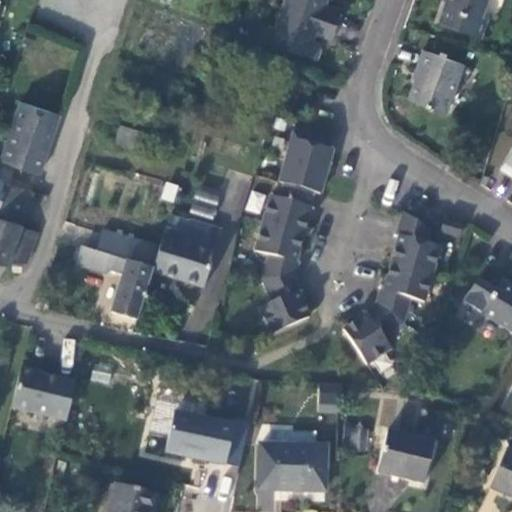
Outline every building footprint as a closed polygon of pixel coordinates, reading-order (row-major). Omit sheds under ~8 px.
[(339,0),(341,0),(340,0),(288,0),(284,12),(337,31),(342,17),(327,11),(331,0),(339,0)] [(444,0),(436,22),(480,38),(487,19),(482,17),(488,0),(444,0)] [(332,46),(337,31),(284,12),(276,34),(273,33),(267,49),(315,66),(318,67),(322,57),(318,48),(314,47),(316,40),(332,46)] [(464,68),(424,53),(418,70),(422,72),(410,102),(448,116),(464,68)] [(510,68),(496,64),(491,82),(505,87),(510,68)] [(0,164),(0,276),(7,264),(28,266),(39,235),(21,230),(32,195),(9,187),(14,170),(38,178),(58,119),(22,108),(2,166),(0,164)] [(319,200),(333,155),(321,152),(324,139),(308,127),(298,124),(279,187),(289,190),(314,198),(319,200)] [(141,138),(119,131),(113,148),(136,156),(141,138)] [(511,149),(500,168),(511,175),(511,149)] [(303,240),(311,212),(310,211),(314,198),(289,190),(284,205),(271,201),(263,228),(303,240)] [(195,191),(189,213),(213,219),(219,197),(195,191)] [(426,242),(430,228),(404,213),(397,234),(400,237),(393,262),(433,275),(440,247),(426,242)] [(463,240),(466,228),(449,222),(445,233),(463,240)] [(212,254),(218,233),(191,225),(187,239),(167,233),(161,251),(155,272),(154,275),(206,291),(216,255),(212,254)] [(295,268),(303,240),(263,228),(255,257),(269,261),(262,284),(296,283),(299,269),(295,268)] [(97,255),(155,272),(161,251),(104,233),(97,255)] [(97,255),(81,250),(76,266),(105,276),(106,273),(124,278),(112,317),(138,324),(154,275),(155,272),(97,255)] [(433,275),(393,262),(385,290),(383,289),(378,304),(403,323),(411,299),(425,303),(433,275)] [(509,330),(511,324),(511,288),(510,291),(480,274),(461,305),(506,333),(509,330)] [(301,296),(299,294),(296,283),(262,284),(272,308),(259,314),(271,341),(309,323),(298,297),(301,296)] [(403,323),(378,304),(368,312),(367,315),(345,331),(369,365),(393,349),(384,337),(403,323)] [(0,395),(47,409),(57,371),(19,362),(19,361),(2,356),(0,363),(0,395)] [(318,412),(339,412),(340,383),(318,383),(318,412)] [(229,428),(170,415),(162,453),(221,467),(229,428)] [(422,484),(433,444),(387,432),(377,472),(422,484)] [(322,445),(257,443),(257,487),(322,490),(322,445)] [(511,456),(499,451),(483,490),(511,502),(511,456)] [(148,511),(154,495),(113,483),(104,511),(148,511)]
